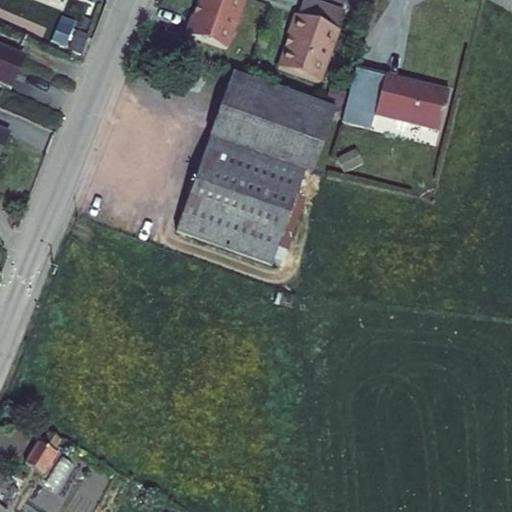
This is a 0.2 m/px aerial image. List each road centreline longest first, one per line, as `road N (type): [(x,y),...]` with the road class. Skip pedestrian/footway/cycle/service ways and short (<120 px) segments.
road 1 (residential): [(133,0),(0,339)]
road 2 (unknown): [(87,116),(209,158)]
